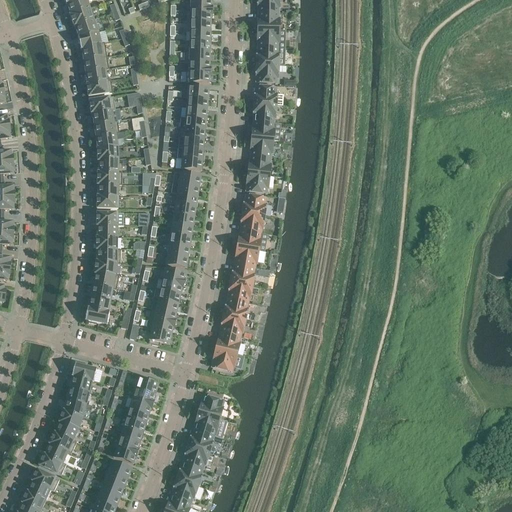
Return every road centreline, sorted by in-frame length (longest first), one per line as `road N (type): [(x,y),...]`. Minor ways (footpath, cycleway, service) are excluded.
road 1 (residential): [(233,0),(222,198),(186,378)]
road 2 (residential): [(62,341),(74,285),(78,168),(51,22)]
road 3 (residential): [(5,36),(31,187),(18,328)]
road 4 (residential): [(0,509),(38,424),(62,341)]
road 5 (residential): [(186,378),(142,511)]
road 6 (residential): [(62,341),(186,378)]
